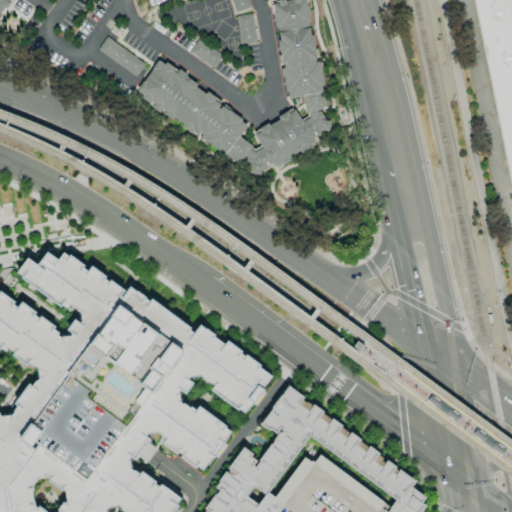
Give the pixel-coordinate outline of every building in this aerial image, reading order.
[(255,174),(269,166),(280,164),(302,151),(306,150),(317,134),(329,132),(328,122),(321,118),(319,109),(323,107),(308,3),(303,0),(289,0),(287,1),(285,0),(278,0),(272,4),(286,99),(302,96),(305,116),(303,119),(290,110),(252,133),(259,144),(253,153),(247,143),(238,137),(249,121),(156,60),(135,92),(139,98),(255,174)] [(230,0),(234,12),(249,7),(246,0),(230,0)] [(511,215),(467,0),(511,0),(511,215)] [(236,15),(239,44),(255,42),(252,14),(236,15)] [(134,76),(143,63),(106,37),(97,50),(134,76)] [(188,52),(213,67),(221,54),(196,39),(188,52)] [(0,511),(107,511),(108,511),(119,510),(121,511),(168,511),(178,496),(130,467),(148,436),(205,470),(230,429),(179,399),(191,379),(248,413),(271,374),(70,254),(23,261),(15,276),(77,314),(66,333),(0,292),(0,348),(37,370),(7,420),(0,410),(0,511)]
